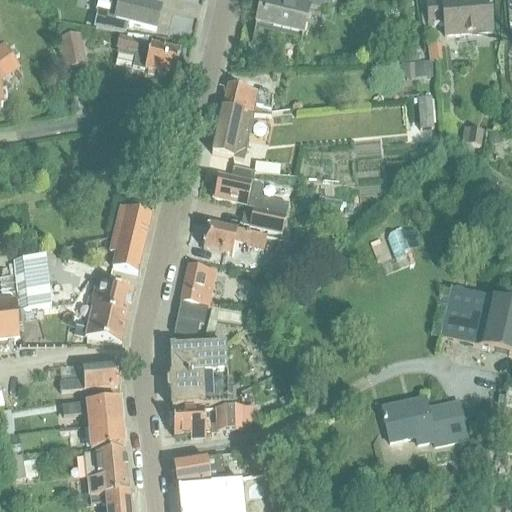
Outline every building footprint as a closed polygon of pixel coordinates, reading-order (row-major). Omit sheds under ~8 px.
[(99,12),(94,29),(102,31),(119,35),(125,36),(127,27),(155,33),(160,12),(133,5),(133,0),(99,0),(99,3),(98,3),(96,11),(99,12)] [(273,0),(261,0),(255,27),(303,38),(310,9),(308,8),(273,0)] [(330,0),(310,0),(308,8),(310,9),(329,13),(332,0),(330,0)] [(441,27),(442,39),(490,34),(486,0),(477,0),(455,2),(455,0),(437,0),(438,3),(423,5),(426,29),(441,27)] [(147,47),(149,39),(119,35),(118,40),(116,50),(135,55),(132,70),(147,73),(147,76),(156,78),(157,75),(173,79),(180,54),(147,47)] [(59,42),(65,73),(85,69),(78,38),(59,42)] [(0,94),(0,79),(19,69),(3,48),(0,50),(0,108),(2,108),(0,94)] [(431,65),(385,69),(385,80),(405,80),(405,83),(432,81),(431,65)] [(227,87),(221,111),(254,118),(271,119),(271,115),(272,111),(263,109),(265,97),(256,95),(257,94),(227,87)] [(430,100),(417,101),(419,133),(433,132),(430,100)] [(254,118),(221,111),(211,157),(244,164),(254,118)] [(472,148),(470,133),(456,135),(458,150),(472,148)] [(233,169),(230,183),(251,188),(253,176),(278,179),(280,167),(254,164),(253,174),(233,169)] [(251,188),(230,183),(217,180),(213,202),(245,209),(244,213),(253,214),(249,231),(281,238),(287,208),(259,202),(262,190),(251,188)] [(100,268),(112,271),(137,277),(151,218),(120,210),(110,255),(103,254),(100,268)] [(261,254),(264,241),(207,228),(202,251),(230,257),(233,245),(245,247),(244,250),(261,254)] [(397,234),(364,247),(378,283),(411,271),(397,234)] [(297,250),(276,246),(271,277),(291,281),(297,250)] [(13,265),(18,305),(19,313),(51,309),(45,261),(13,265)] [(210,312),(211,312),(219,314),(220,313),(213,311),(214,305),(209,304),(215,275),(187,269),(180,305),(199,309),(206,311),(210,312)] [(0,280),(0,286),(2,305),(3,306),(0,306),(0,343),(19,342),(11,279),(0,280)] [(94,298),(86,331),(76,328),(73,338),(83,341),(84,338),(120,347),(133,294),(116,291),(117,287),(103,283),(99,299),(94,298)] [(511,307),(496,304),(452,293),(440,341),(511,358),(511,307)] [(203,327),(206,311),(199,309),(180,305),(174,336),(195,341),(198,326),(203,327)] [(219,314),(211,312),(210,312),(204,340),(212,341),(219,314)] [(229,377),(225,377),(224,349),(170,351),(171,379),(170,379),(171,410),(226,408),(225,382),(230,382),(229,377)] [(60,386),(61,395),(118,391),(117,367),(81,369),(82,384),(60,386)] [(89,417),(90,429),(123,425),(120,402),(64,408),(65,419),(89,417)] [(456,409),(441,412),(425,415),(423,404),(380,413),(388,448),(413,442),(415,450),(431,446),(433,452),(464,445),(456,409)] [(171,418),(168,418),(169,423),(169,429),(172,428),(173,439),(189,438),(189,442),(210,441),(210,437),(218,437),(218,435),(242,434),(242,432),(241,411),(215,412),(216,428),(204,428),(203,413),(171,416),(171,418)] [(0,416),(0,437),(9,436),(7,425),(6,425),(5,415),(0,416)] [(123,425),(90,429),(92,451),(125,448),(123,425)] [(19,437),(1,440),(4,462),(5,461),(22,459),(23,459),(19,437)] [(259,452),(244,455),(247,470),(261,468),(259,452)] [(87,493),(87,501),(129,498),(125,454),(86,458),(89,493),(87,493)] [(22,459),(5,461),(9,485),(26,482),(22,459)] [(175,476),(172,480),(173,485),(176,488),(177,491),(178,491),(225,485),(221,459),(173,466),(175,476)] [(242,511),(240,486),(177,492),(178,511),(242,511)] [(130,511),(129,498),(87,501),(88,509),(107,508),(107,511),(130,511)]
